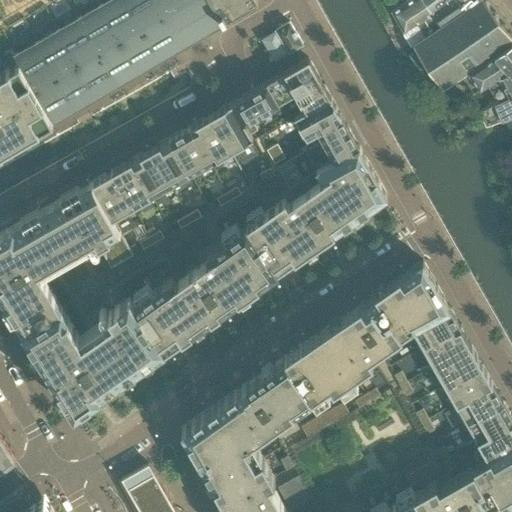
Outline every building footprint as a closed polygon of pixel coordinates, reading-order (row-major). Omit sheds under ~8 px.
[(0,0),(0,151),(52,121),(10,49),(94,0),(0,0)] [(94,0),(10,49),(52,121),(52,122),(54,121),(221,19),(253,0),(94,0)] [(404,33),(410,44),(475,0),(450,0),(432,13),(419,22),(404,33)] [(408,0),(406,2),(419,22),(432,13),(424,0),(408,0)] [(413,45),(427,65),(498,18),(484,0),(475,0),(410,44),(411,46),(413,45)] [(424,0),(432,13),(450,0),(424,0)] [(391,11),(404,33),(419,22),(406,2),(391,11)] [(441,87),(467,71),(511,41),(511,36),(498,18),(427,65),(441,87)] [(303,43),(289,21),(275,30),(276,31),(277,32),(276,32),(275,31),(262,39),(275,59),(287,52),(286,50),(288,49),(289,52),(289,51),(302,44),(303,43)] [(481,90),(490,84),(508,71),(511,75),(511,74),(511,41),(467,71),(481,90)] [(0,234),(0,295),(73,414),(386,196),(308,59),(0,234)] [(490,84),(501,101),(511,94),(511,74),(511,75),(508,71),(490,84)] [(511,94),(501,101),(495,102),(478,110),(485,125),(507,118),(511,115),(511,94)] [(413,328),(448,307),(422,261),(184,427),(232,511),(490,511),(511,500),(511,445),(487,459),(476,440),(466,422),(455,403),(444,384),(433,365),(423,347),(413,328)] [(459,326),(448,307),(413,328),(423,347),(459,326)] [(470,345),(459,326),(423,347),(433,365),(470,345)] [(481,363),(470,345),(433,365),(444,384),(481,363)] [(492,382),(481,363),(444,384),(455,403),(492,382)] [(502,401),(492,382),(455,403),(466,422),(502,401)] [(511,420),(511,417),(502,401),(466,422),(476,440),(511,420)] [(511,445),(511,420),(476,440),(487,459),(511,445)] [(0,465),(15,454),(0,430),(0,465)] [(122,479),(141,511),(175,511),(176,511),(176,510),(175,509),(149,464),(122,479)] [(55,511),(54,511),(49,511),(46,505),(50,503),(44,492),(40,497),(39,495),(21,506),(9,511),(55,511)]
